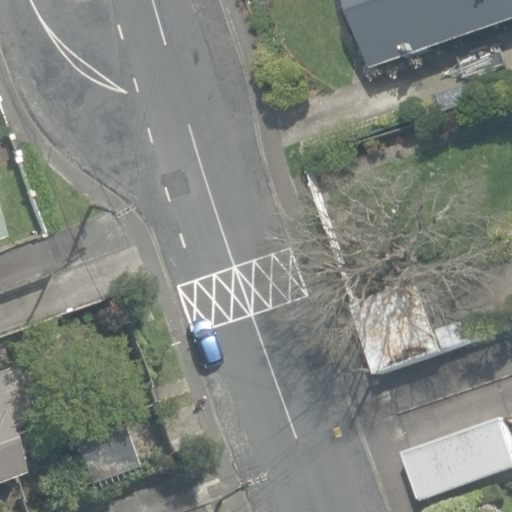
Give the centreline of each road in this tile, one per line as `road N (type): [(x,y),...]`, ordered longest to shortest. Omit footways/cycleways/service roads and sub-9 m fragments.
road 1 (residential): [(320,511),(178,75)]
road 2 (residential): [(178,75),(135,81),(88,69),(26,0)]
